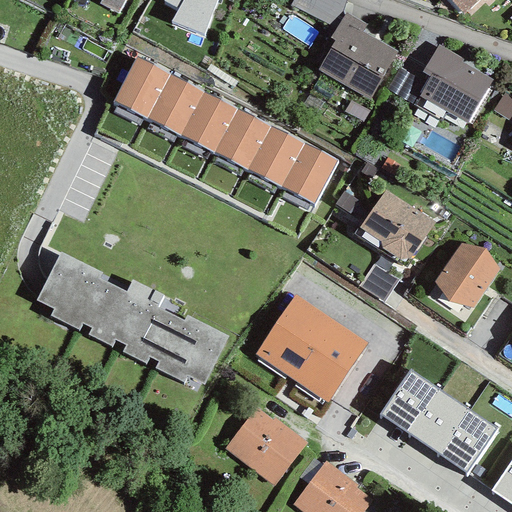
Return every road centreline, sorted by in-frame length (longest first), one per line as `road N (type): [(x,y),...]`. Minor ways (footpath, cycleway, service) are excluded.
road 1 (unknown): [(443,511),(432,498),(310,431)]
road 2 (residential): [(365,0),(511,53)]
